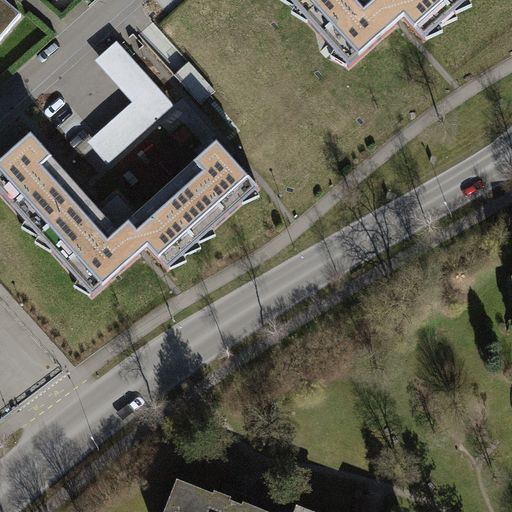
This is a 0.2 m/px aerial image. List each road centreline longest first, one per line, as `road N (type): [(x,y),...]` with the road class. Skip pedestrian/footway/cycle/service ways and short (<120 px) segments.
road 1 (tertiary): [(0,497),(209,334),(511,154)]
road 2 (residential): [(131,0),(0,115)]
